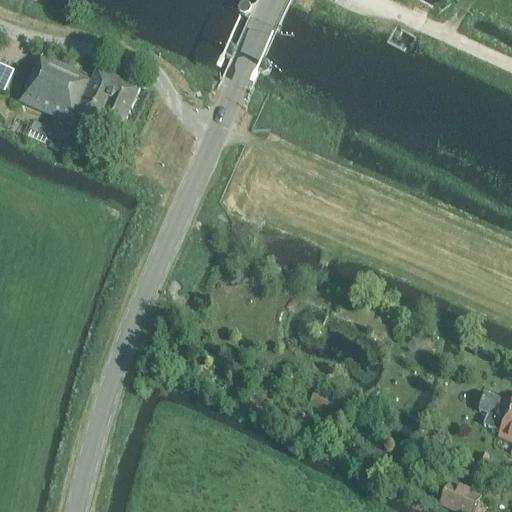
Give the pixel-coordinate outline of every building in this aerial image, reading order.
[(249,9),(244,6),(240,8),(238,13),(240,17),(244,19),(249,18),(251,13),(249,9)] [(93,82),(42,59),(35,74),(34,73),(20,105),(73,128),(78,117),(120,136),(140,93),(97,74),(93,82)] [(0,92),(4,94),(13,75),(0,68),(0,92)] [(57,153),(65,137),(36,124),(29,141),(57,153)] [(330,414),(336,402),(316,392),(310,404),(330,414)] [(511,405),(511,408),(485,397),(479,414),(488,417),(483,428),(500,435),(498,439),(511,445),(511,455),(511,457),(511,405)] [(389,457),(374,451),(368,467),(382,473),(389,457)] [(489,459),(481,456),(476,468),(484,471),(489,459)] [(449,511),(475,511),(480,501),(449,487),(439,507),(449,511)]
